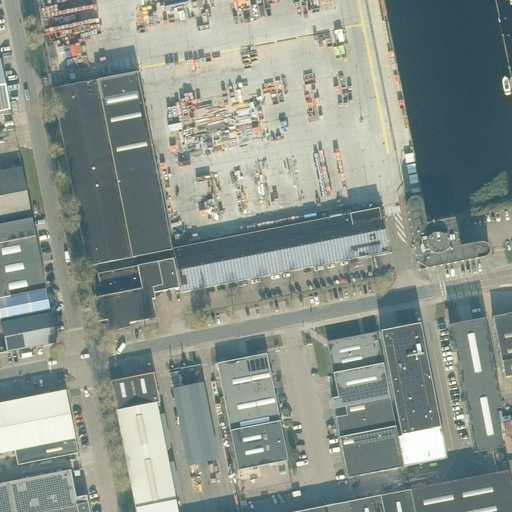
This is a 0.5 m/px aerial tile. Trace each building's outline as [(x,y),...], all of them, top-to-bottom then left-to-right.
[(0,111),(10,110),(5,82),(0,60),(0,111)] [(100,101),(141,93),(137,72),(52,89),(87,267),(172,251),(154,161),(114,169),(100,101)] [(185,79),(173,80),(175,94),(187,92),(185,79)] [(272,96),(261,98),(266,126),(277,125),(272,96)] [(0,225),(0,222),(31,217),(21,167),(0,171),(0,298),(46,290),(35,236),(32,219),(0,225)] [(418,198),(416,197),(414,197),(412,197),(410,198),(408,199),(407,201),(406,203),(406,205),(406,207),(417,264),(418,263),(426,269),(483,258),(486,256),(489,253),(489,249),(487,245),(484,243),(480,242),(459,247),(453,218),(425,224),(421,204),(421,202),(420,200),(418,198)] [(389,252),(388,247),(380,208),(173,249),(177,272),(181,293),(389,252)] [(139,322),(155,319),(152,300),(155,299),(155,298),(156,298),(158,297),(159,296),(161,294),(162,293),(163,292),(179,289),(173,259),(98,274),(100,285),(90,287),(97,322),(107,320),(109,332),(119,330),(123,330),(127,330),(130,329),(133,327),(136,325),(139,322)] [(47,297),(46,290),(0,298),(0,313),(1,320),(50,310),(48,303),(47,297)] [(7,352),(50,344),(56,343),(50,313),(1,323),(7,352)] [(511,313),(492,317),(501,361),(511,358),(511,313)] [(461,323),(450,325),(455,352),(457,364),(467,414),(469,426),(475,453),(486,451),(497,448),(503,447),(495,409),(501,408),(484,319),(483,319),(473,321),(461,323)] [(400,437),(440,429),(419,324),(380,332),(400,437)] [(383,364),(382,364),(376,332),(365,335),(361,336),(337,341),(336,341),(332,343),(330,346),(329,350),(330,351),(334,373),(333,374),(337,395),(331,395),(334,409),(390,398),(383,364)] [(261,356),(258,356),(256,356),(216,364),(223,398),(272,388),(273,388),(273,387),(272,388),(267,362),(265,358),(261,356)] [(511,358),(501,361),(504,378),(511,376),(511,358)] [(156,403),(159,403),(153,373),(116,381),(111,387),(116,411),(118,419),(136,509),(176,501),(156,403)] [(230,431),(278,422),(272,388),(223,398),(230,431)] [(70,415),(70,414),(65,391),(64,391),(5,403),(14,451),(17,465),(78,453),(70,415)] [(339,438),(395,427),(390,398),(345,407),(347,415),(345,416),(344,416),(341,418),(338,421),(338,425),(339,429),(340,435),(339,436),(339,438)] [(0,453),(14,451),(5,403),(0,403),(0,453)] [(286,458),(278,422),(230,431),(237,471),(288,461),(287,457),(286,458)] [(506,462),(510,461),(503,424),(499,424),(506,462)] [(403,467),(397,437),(395,427),(339,438),(342,452),(343,452),(346,465),(347,473),(346,473),(347,478),(403,467)] [(397,437),(403,467),(446,459),(440,429),(400,437),(397,437)] [(0,484),(0,511),(89,511),(84,487),(74,489),(70,471),(0,484)] [(511,511),(511,487),(509,473),(410,492),(413,511),(511,511)] [(348,502),(349,511),(383,511),(380,496),(379,496),(379,497),(371,498),(371,497),(369,498),(369,499),(348,503),(348,502)] [(177,511),(175,501),(136,509),(136,511),(177,511)] [(326,506),(325,506),(326,511),(349,511),(348,502),(347,502),(347,503),(336,505),(335,504),(334,505),(326,507),(326,506)]
